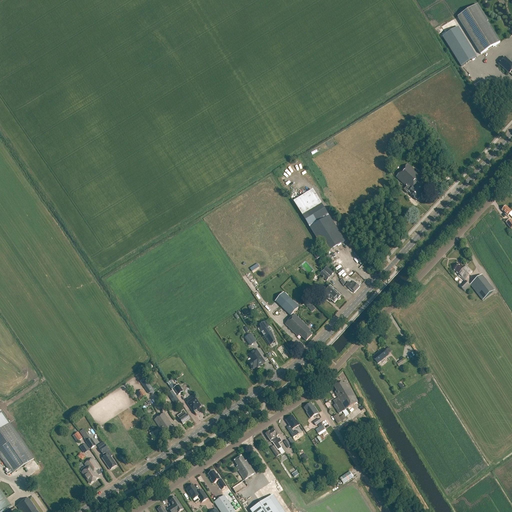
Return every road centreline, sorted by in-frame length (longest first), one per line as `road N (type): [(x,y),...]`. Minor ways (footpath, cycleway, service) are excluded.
road 1 (secondary): [(79,511),(305,356),(511,134)]
road 2 (unclassified): [(311,390),(511,177)]
road 3 (unclassified): [(134,511),(311,390)]
road 4 (unclassified): [(386,511),(311,390)]
